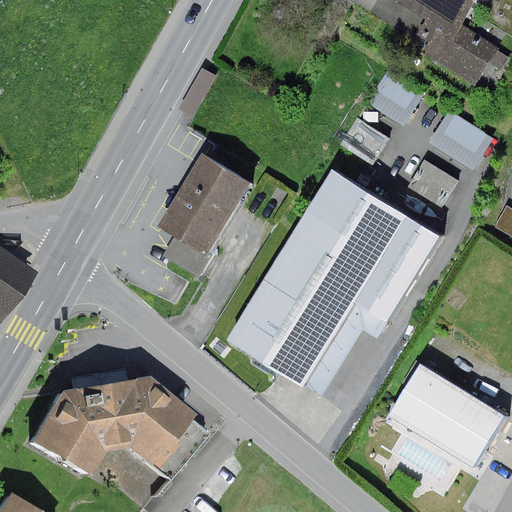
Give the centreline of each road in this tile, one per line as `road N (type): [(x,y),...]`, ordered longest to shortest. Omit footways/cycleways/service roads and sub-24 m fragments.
road 1 (primary): [(213,0),(80,236)]
road 2 (residential): [(62,265),(136,314),(253,413)]
road 3 (residential): [(253,413),(360,511)]
road 4 (residential): [(167,511),(253,413)]
road 5 (primary): [(62,265),(0,375)]
